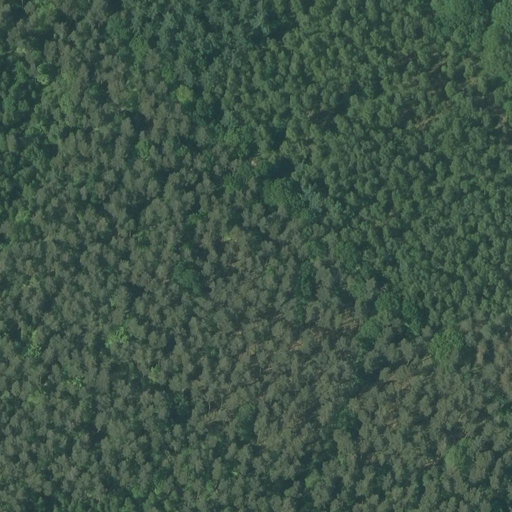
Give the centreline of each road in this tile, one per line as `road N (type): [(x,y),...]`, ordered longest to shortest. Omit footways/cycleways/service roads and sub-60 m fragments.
road 1 (track): [(374,291),(80,0)]
road 2 (track): [(511,426),(374,291)]
